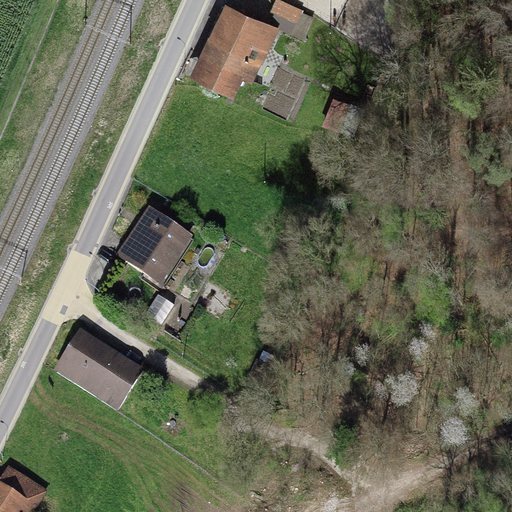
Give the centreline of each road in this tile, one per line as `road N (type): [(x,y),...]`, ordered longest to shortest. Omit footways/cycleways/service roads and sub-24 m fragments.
road 1 (track): [(61,296),(358,484),(511,430)]
road 2 (tertiary): [(0,423),(196,0)]
road 3 (track): [(0,132),(55,0)]
